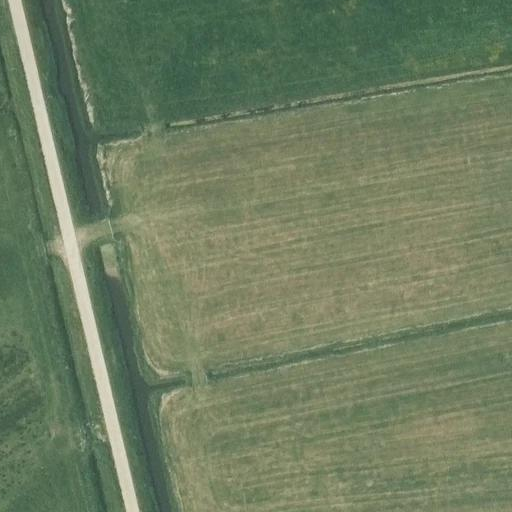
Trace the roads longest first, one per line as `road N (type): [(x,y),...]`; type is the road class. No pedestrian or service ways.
road 1 (unclassified): [(133,511),(15,0)]
road 2 (track): [(148,109),(160,217),(204,402)]
road 3 (track): [(160,217),(44,249)]
